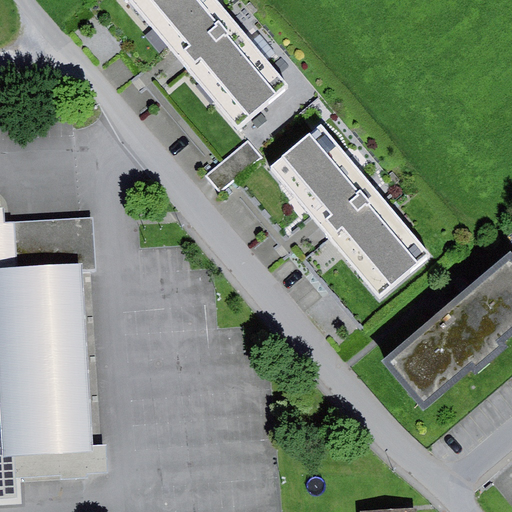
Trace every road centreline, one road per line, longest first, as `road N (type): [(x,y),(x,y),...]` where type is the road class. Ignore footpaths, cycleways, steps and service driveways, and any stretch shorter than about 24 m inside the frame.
road 1 (residential): [(145,136),(443,496)]
road 2 (track): [(32,0),(145,136)]
